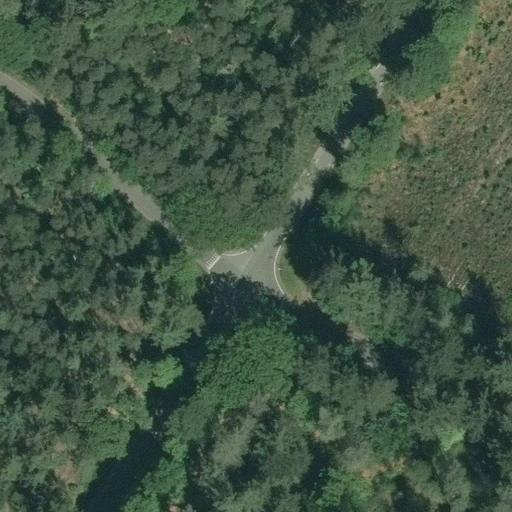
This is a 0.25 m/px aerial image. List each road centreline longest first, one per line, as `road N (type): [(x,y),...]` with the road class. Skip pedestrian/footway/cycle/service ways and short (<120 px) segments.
road 1 (tertiary): [(248,284),(427,0)]
road 2 (unclassified): [(248,284),(206,258),(0,85)]
road 3 (tertiary): [(511,425),(248,284)]
road 4 (tertiary): [(98,511),(248,284)]
